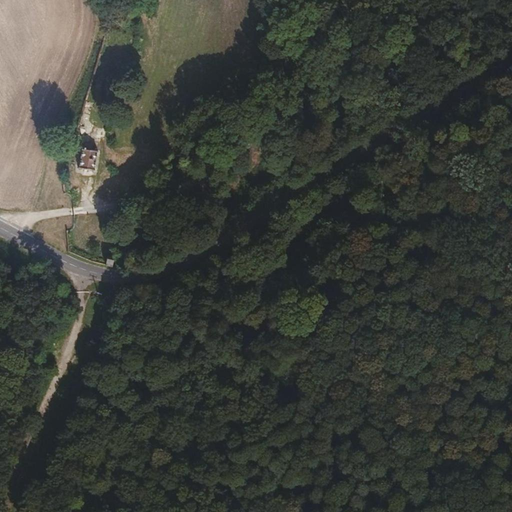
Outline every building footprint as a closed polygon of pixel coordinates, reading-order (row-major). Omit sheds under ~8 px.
[(96,167),(99,146),(84,144),(81,165),(96,167)] [(191,212),(205,208),(201,195),(187,200),(191,212)] [(394,222),(391,213),(379,218),(384,231),(391,228),(389,223),(394,222)] [(68,234),(68,257),(95,256),(95,255),(92,255),(92,244),(85,244),(85,234),(68,234)] [(274,281),(311,261),(305,249),(268,269),(274,281)]
